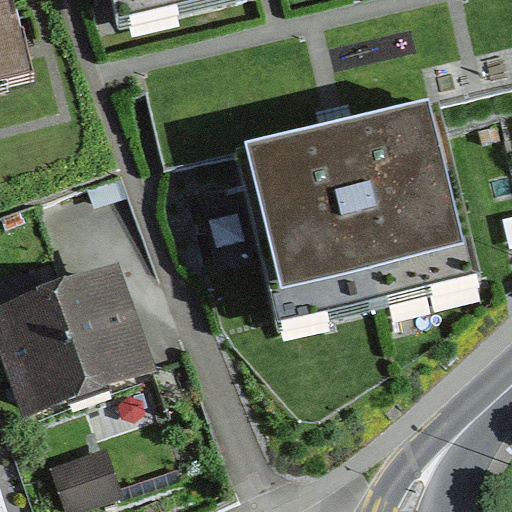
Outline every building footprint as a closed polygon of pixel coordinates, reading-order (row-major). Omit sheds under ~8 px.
[(18,0),(0,0),(0,94),(41,83),(18,0)] [(127,0),(132,24),(239,0),(127,0)] [(343,135),(253,158),(294,321),(494,272),(453,108),(343,135)] [(131,277),(5,324),(42,422),(168,374),(131,277)] [(111,463),(61,481),(72,511),(91,511),(125,500),(111,463)]
